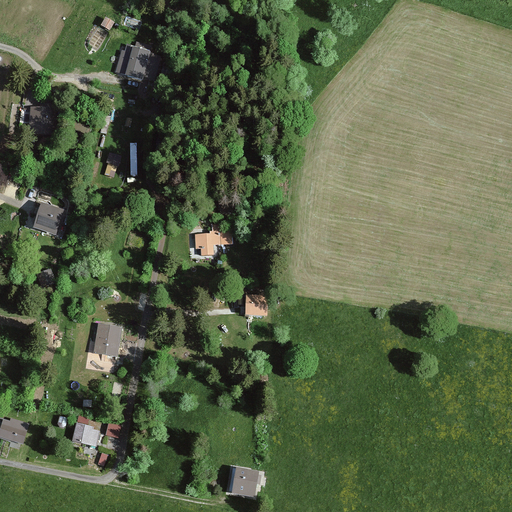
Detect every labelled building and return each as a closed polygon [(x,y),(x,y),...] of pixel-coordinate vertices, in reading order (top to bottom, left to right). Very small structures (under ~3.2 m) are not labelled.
[(153,51),(132,45),(129,55),(121,53),(116,72),(144,80),(153,51)] [(52,110),(28,109),(27,137),(51,137),(52,110)] [(109,153),(108,163),(120,165),(121,154),(109,153)] [(64,211),(42,205),(36,229),(58,235),(64,211)] [(196,234),(197,247),(233,245),(232,231),(196,234)] [(247,298),(247,316),(265,316),(265,298),(247,298)] [(115,357),(120,329),(101,325),(95,353),(115,357)] [(80,415),(78,421),(89,424),(91,417),(80,415)] [(0,435),(0,439),(21,445),(27,423),(5,417),(0,435)] [(110,421),(107,435),(120,438),(123,424),(110,421)] [(101,429),(77,423),(72,442),(96,447),(101,429)] [(252,497),(256,476),(237,472),(232,494),(252,497)]
